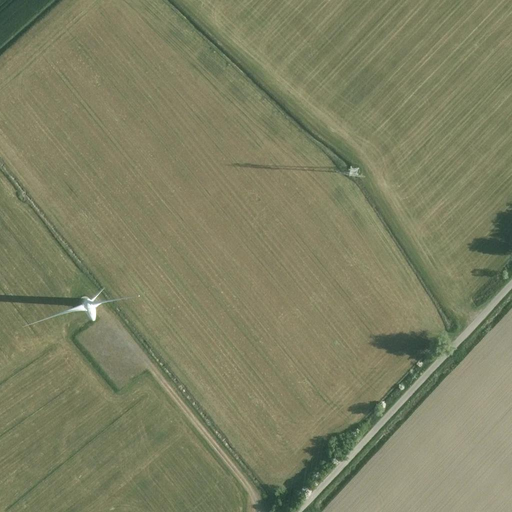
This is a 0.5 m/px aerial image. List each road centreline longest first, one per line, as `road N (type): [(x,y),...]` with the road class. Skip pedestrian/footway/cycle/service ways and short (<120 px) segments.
road 1 (residential): [(297,511),(511,290)]
road 2 (track): [(269,511),(119,327)]
